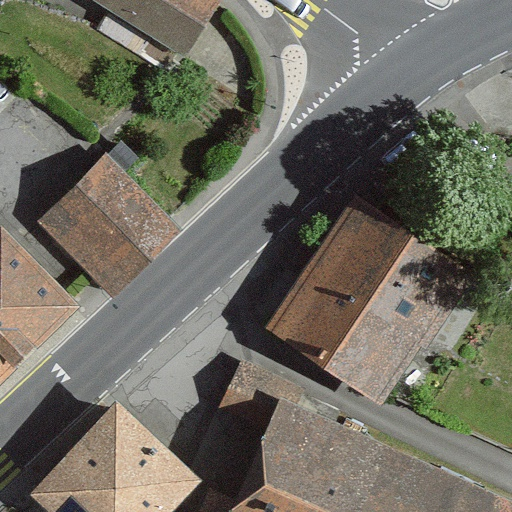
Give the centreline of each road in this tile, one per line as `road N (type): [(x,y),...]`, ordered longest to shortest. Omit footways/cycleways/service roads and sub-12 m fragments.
road 1 (secondary): [(0,453),(393,86)]
road 2 (secondary): [(393,86),(447,39),(511,12)]
